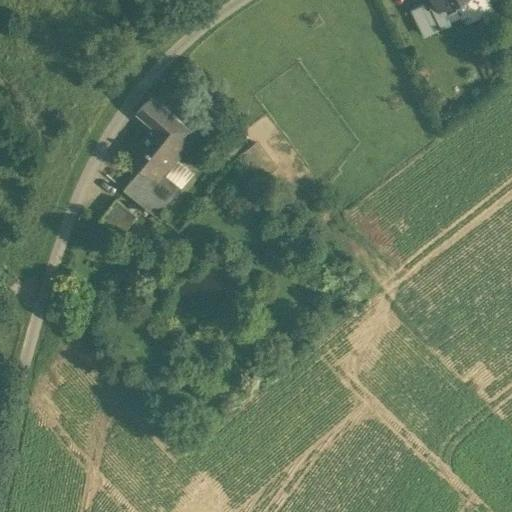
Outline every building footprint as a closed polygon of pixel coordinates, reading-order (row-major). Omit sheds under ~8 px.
[(439,0),(431,0),(426,3),(433,18),(445,12),(443,8),(439,0)] [(426,3),(414,9),(425,34),(437,28),(433,18),(426,3)] [(445,12),(433,18),(437,28),(450,22),(445,12)] [(198,133),(152,93),(138,110),(148,119),(184,150),(198,133)] [(148,119),(124,150),(143,165),(144,165),(161,179),(162,178),(184,150),(148,119)] [(259,139),(243,149),(251,162),(267,153),(259,139)] [(161,179),(144,165),(143,165),(134,177),(150,190),(141,201),(146,206),(144,208),(147,210),(149,208),(159,216),(178,191),(162,178),(161,179)] [(134,177),(133,177),(124,188),(141,201),(150,190),(134,177)] [(137,214),(117,197),(100,218),(121,234),(137,214)]
